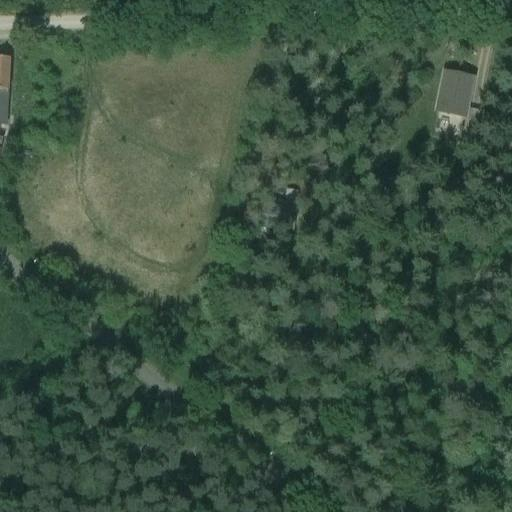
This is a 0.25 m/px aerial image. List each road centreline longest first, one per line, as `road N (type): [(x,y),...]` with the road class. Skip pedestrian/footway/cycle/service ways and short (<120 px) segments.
road 1 (unclassified): [(0,254),(313,511)]
road 2 (track): [(165,17),(477,0)]
road 3 (unclassified): [(0,26),(165,17)]
